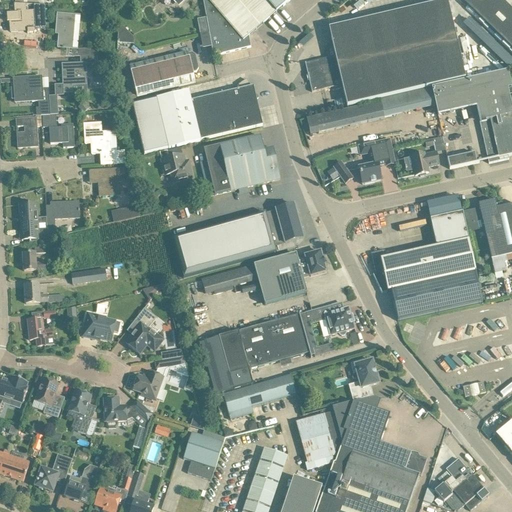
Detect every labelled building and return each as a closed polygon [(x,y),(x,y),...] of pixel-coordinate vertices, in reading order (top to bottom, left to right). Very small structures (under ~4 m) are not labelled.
[(249,36),(291,0),(202,0),(206,18),(197,20),(200,35),(209,33),(213,56),(251,48),(249,36)] [(459,0),(511,50),(511,11),(500,0),(459,0)] [(380,99),(431,87),(465,79),(448,2),(329,29),(336,58),(329,60),(328,58),(305,63),(312,93),(335,87),(335,83),(341,82),(347,107),(380,99)] [(12,53),(38,51),(38,18),(28,19),(27,14),(20,15),(20,17),(9,18),(10,31),(8,31),(9,42),(12,42),(12,53)] [(59,39),(58,48),(77,50),(80,17),(57,15),(56,34),(60,35),(60,39),(59,39)] [(119,28),(118,43),(134,44),(134,40),(124,28),(119,28)] [(491,38),(481,48),(498,65),(508,55),(491,38)] [(80,57),(97,57),(97,49),(80,50),(80,57)] [(195,83),(193,73),(196,72),(199,69),(195,55),(192,53),(188,54),(188,53),(129,68),(137,98),(195,83)] [(97,57),(80,57),(80,64),(62,65),(62,73),(67,73),(67,77),(62,77),(63,85),(55,86),(55,97),(64,96),(64,94),(72,94),(72,86),(86,86),(86,65),(101,64),(100,57),(97,57)] [(511,91),(508,71),(432,88),(436,107),(437,114),(478,105),(482,122),(479,123),(489,164),(509,160),(508,157),(511,155),(511,91)] [(42,91),(41,78),(13,79),(14,89),(11,89),(12,100),(15,99),(15,100),(32,98),(32,102),(39,102),(39,109),(37,109),(37,116),(50,116),(49,101),(48,90),(42,91)] [(263,126),(256,100),(259,99),(255,93),(253,87),(251,87),(246,80),(238,85),(240,90),(191,102),(189,92),(179,95),(157,100),(132,106),(144,155),(169,149),(191,144),(200,142),(200,141),(253,128),(263,126)] [(336,130),(436,107),(432,88),(431,88),(431,87),(380,99),(381,103),(307,119),(310,136),(336,130)] [(56,100),(49,101),(50,116),(57,115),(56,100)] [(56,115),(50,116),(43,116),(44,128),(50,128),(51,144),(67,143),(67,148),(74,148),(73,125),(62,126),(62,129),(57,129),(56,115)] [(36,119),(16,120),(17,128),(25,127),(25,133),(17,134),(18,149),(38,148),(36,119)] [(101,154),(101,162),(101,166),(125,164),(124,152),(120,152),(120,151),(115,151),(114,134),(109,134),(109,133),(102,134),(101,124),(85,125),(86,145),(92,144),(92,155),(101,154)] [(207,162),(200,163),(208,197),(231,192),(270,183),(280,180),(273,149),(263,151),(260,137),(250,139),(204,150),(207,162)] [(425,142),(426,148),(434,147),(433,140),(425,142)] [(385,165),(395,163),(390,141),(358,147),(360,156),(370,154),(372,165),(359,168),(362,185),(381,181),(378,166),(385,165)] [(170,177),(172,185),(193,180),(189,161),(186,161),(184,155),(182,155),(180,148),(159,153),(161,160),(161,161),(165,178),(170,177)] [(427,168),(439,166),(436,153),(425,155),(425,154),(411,157),(415,177),(428,174),(427,168)] [(475,153),(447,160),(450,170),(477,164),(475,153)] [(353,179),(341,163),(327,173),(333,181),(339,176),(345,184),(353,179)] [(98,181),(99,197),(119,196),(118,182),(125,182),(124,170),(89,172),(90,181),(98,181)] [(429,210),(456,204),(454,199),(428,205),(429,210)] [(481,214),(482,221),(486,236),(491,260),(511,255),(511,205),(497,209),(495,201),(479,205),(481,214)] [(79,212),(79,210),(78,203),(51,204),(51,214),(51,220),(79,219),(79,212)] [(36,205),(20,206),(22,241),(44,240),(44,231),(38,231),(36,205)] [(172,239),(183,279),(295,248),(294,242),(303,240),(294,205),(276,210),(276,211),(266,214),(265,213),(172,239)] [(140,217),(137,206),(111,212),(114,224),(140,217)] [(385,251),(371,254),(376,275),(373,275),(382,294),(391,292),(398,323),(483,304),(463,213),(431,220),(437,248),(394,258),(393,253),(386,255),(385,251)] [(47,225),(48,238),(55,237),(54,224),(47,225)] [(35,248),(35,254),(23,255),(24,272),(36,271),(46,270),(46,263),(36,264),(35,255),(45,255),(45,248),(35,248)] [(205,295),(258,281),(264,306),(307,294),(302,276),(310,274),(311,277),(326,273),(324,266),(325,265),(325,264),(323,265),(322,261),(324,261),(323,259),(322,260),(320,253),(305,257),(305,258),(297,260),(296,255),(254,266),(201,281),(205,295)] [(94,272),(72,275),(73,285),(95,282),(94,272)] [(25,286),(26,305),(40,304),(40,303),(48,303),(47,295),(39,296),(39,285),(25,286)] [(163,285),(142,291),(150,302),(158,291),(161,288),(163,285)] [(331,306),(305,313),(308,323),(320,320),(319,317),(325,316),(330,336),(338,334),(339,336),(341,337),(343,337),(345,336),(346,334),(346,332),(354,330),(353,323),(354,322),(352,314),(350,315),(348,308),(333,313),(331,306)] [(141,325),(126,345),(140,355),(147,346),(151,349),(157,349),(163,340),(149,329),(156,319),(144,310),(135,321),(141,325)] [(55,318),(54,311),(43,313),(44,320),(55,318)] [(100,342),(100,340),(111,342),(114,333),(118,333),(120,323),(95,318),(95,316),(88,314),(82,338),(100,342)] [(300,315),(200,343),(216,397),(253,386),(249,371),(309,354),(300,315)] [(36,340),(37,347),(45,346),(54,345),(53,338),(52,330),(43,331),(42,320),(27,321),(30,341),(36,340)] [(318,348),(313,350),(314,355),(315,358),(323,355),(322,350),(318,348)] [(181,351),(172,352),(173,359),(176,359),(182,358),(183,358),(181,351)] [(173,359),(168,360),(169,368),(184,366),(183,358),(182,358),(176,359),(173,359)] [(363,360),(353,363),(350,364),(353,374),(357,373),(361,389),(378,384),(376,376),(376,375),(375,375),(374,375),(373,372),(374,371),(374,370),(372,361),(364,364),(363,360)] [(166,371),(164,369),(157,370),(156,375),(148,372),(147,377),(147,378),(145,379),(138,377),(133,391),(154,398),(158,390),(159,390),(164,378),(163,378),(166,371)] [(223,396),(230,421),(253,414),(252,408),(296,396),(290,377),(223,396)] [(0,410),(2,404),(11,407),(13,402),(23,405),(28,388),(27,388),(28,384),(11,378),(10,382),(0,378),(0,410)] [(51,407),(59,385),(43,379),(36,399),(43,402),(42,404),(46,406),(43,414),(58,419),(61,410),(51,407)] [(463,387),(465,398),(486,393),(483,383),(463,387)] [(503,397),(511,389),(511,383),(500,393),(503,397)] [(350,392),(353,402),(360,400),(358,390),(350,392)] [(84,415),(91,396),(75,391),(68,412),(78,415),(75,424),(80,426),(77,433),(87,436),(93,438),(98,423),(92,421),(93,418),(84,415)] [(333,464),(316,511),(406,511),(419,476),(421,477),(427,459),(419,456),(411,453),(410,454),(380,443),(390,415),(377,410),(378,407),(381,399),(374,397),(352,402),(332,408),(333,409),(333,408),(343,443),(336,463),(333,464)] [(119,399),(104,400),(105,428),(108,430),(116,430),(118,426),(118,422),(126,422),(126,420),(136,415),(136,413),(149,424),(152,415),(137,401),(131,408),(132,409),(126,412),(126,407),(119,407),(119,399)] [(306,420),(296,423),(307,464),(305,464),(307,471),(317,468),(333,464),(336,463),(343,443),(333,408),(333,409),(332,409),(333,413),(306,420)] [(194,415),(191,427),(203,430),(205,418),(194,415)] [(511,421),(495,436),(511,455),(511,421)] [(33,425),(30,432),(41,436),(44,428),(33,425)] [(277,437),(283,435),(281,425),(274,427),(277,437)] [(157,426),(155,433),(168,438),(171,430),(157,426)] [(133,449),(140,451),(146,431),(139,428),(133,449)] [(183,460),(191,462),(187,474),(211,482),(215,470),(223,445),(192,434),(183,460)] [(35,440),(32,448),(39,450),(42,442),(35,440)] [(244,442),(223,503),(244,510),(243,511),(268,511),(287,457),(264,449),(244,442)] [(0,472),(3,464),(7,465),(10,457),(9,457),(11,453),(4,450),(3,455),(0,453),(0,472)] [(3,464),(0,472),(0,474),(23,483),(30,464),(10,457),(7,465),(3,464)] [(41,470),(35,487),(53,493),(60,472),(67,475),(72,460),(65,458),(62,465),(58,463),(54,474),(41,470)] [(452,478),(434,492),(439,498),(443,502),(444,503),(445,503),(451,510),(456,511),(458,511),(461,509),(464,511),(469,511),(470,511),(469,511),(470,511),(489,496),(458,460),(446,471),(452,478)] [(91,494),(94,484),(94,483),(94,482),(98,469),(90,466),(85,470),(79,487),(76,486),(75,484),(72,483),(70,484),(69,484),(65,497),(80,502),(84,491),(91,494)] [(100,490),(95,505),(107,509),(107,511),(108,511),(116,511),(118,505),(123,507),(134,475),(136,468),(130,466),(126,479),(124,478),(120,490),(102,484),(100,490)] [(136,474),(125,505),(132,508),(133,506),(136,497),(143,476),(136,474)] [(313,511),(322,487),(303,481),(293,478),(281,511),(313,511)] [(132,508),(131,511),(152,511),(153,508),(147,506),(149,501),(136,497),(133,506),(132,508)] [(439,498),(434,502),(438,506),(443,502),(439,498)]
